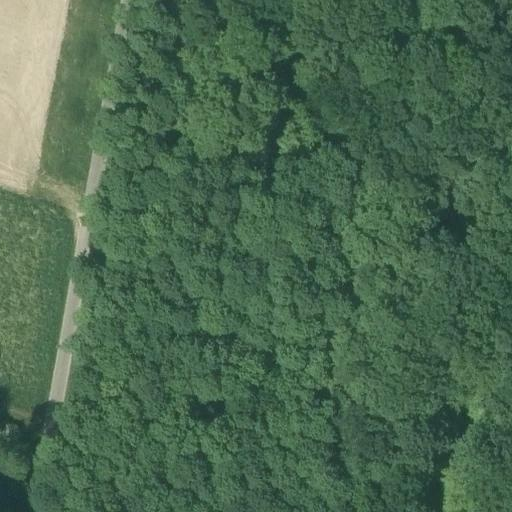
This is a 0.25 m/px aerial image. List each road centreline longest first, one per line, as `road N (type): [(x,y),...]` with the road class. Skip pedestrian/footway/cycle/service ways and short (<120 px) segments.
road 1 (track): [(35,511),(130,0)]
road 2 (track): [(371,187),(355,336),(361,511)]
